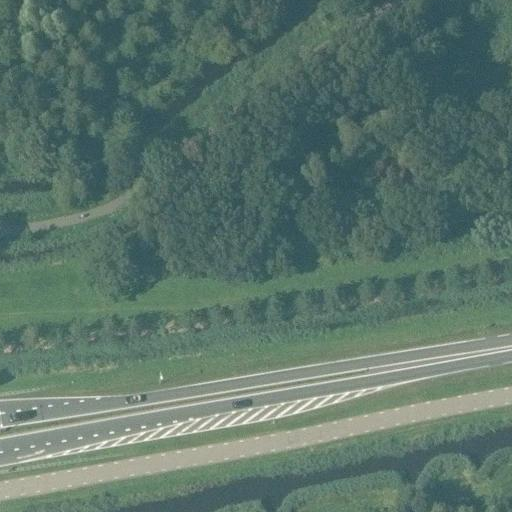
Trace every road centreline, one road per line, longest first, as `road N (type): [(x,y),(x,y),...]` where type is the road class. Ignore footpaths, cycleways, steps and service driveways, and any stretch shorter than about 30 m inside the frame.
road 1 (unclassified): [(511,397),(0,489)]
road 2 (primary): [(0,448),(416,364)]
road 3 (primary): [(416,364),(351,366),(0,417)]
